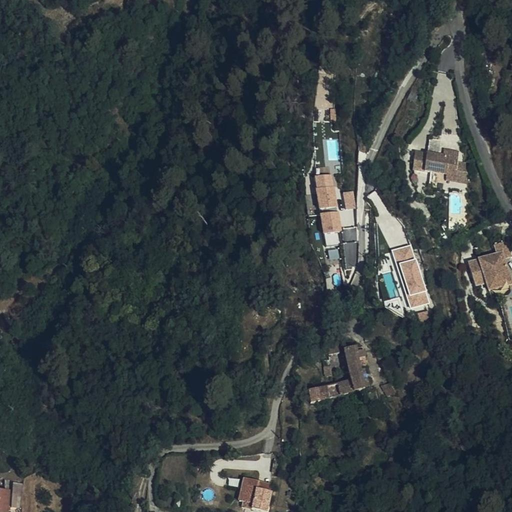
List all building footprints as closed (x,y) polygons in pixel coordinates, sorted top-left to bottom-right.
[(448,159),(414,156),(413,173),(447,176),(457,177),(457,168),(458,159),(448,159)] [(457,177),(447,176),(446,182),(462,184),(464,169),(457,168),(457,177)] [(324,247),(342,245),(334,175),(310,177),(312,194),(306,195),(308,218),(321,216),(324,247)] [(345,209),(356,208),(354,192),(343,193),(345,209)] [(358,242),(357,229),(342,231),(343,243),(358,242)] [(345,268),(360,266),(358,243),(343,244),(345,268)] [(494,248),(497,257),(503,255),(505,261),(511,258),(511,257),(507,244),(494,248)] [(431,303),(412,245),(392,251),(411,309),(431,303)] [(511,281),(505,261),(503,255),(497,257),(479,263),(469,266),(477,290),(487,286),(489,294),(511,286),(511,281)] [(338,355),(338,353),(336,348),(326,350),(328,358),(338,355)] [(366,365),(364,355),(363,350),(355,352),(355,349),(342,352),(346,367),(359,364),(359,367),(366,365)] [(359,364),(346,367),(350,383),(367,378),(365,369),(360,370),(359,367),(359,364)] [(367,378),(350,383),(353,394),(363,391),(365,391),(362,382),(367,381),(367,378)] [(353,394),(350,383),(334,387),(335,399),(340,397),(353,394)] [(392,384),(382,387),(387,398),(397,396),(392,384)] [(316,391),(318,404),(335,399),(334,387),(316,391)] [(316,391),(307,394),(309,406),(318,404),(316,391)] [(281,470),(281,465),(274,463),(272,473),(275,474),(276,469),(281,470)] [(257,511),(261,511),(265,492),(259,491),(261,484),(244,480),(239,502),(242,503),(252,505),(251,510),(257,511)] [(22,496),(23,483),(15,483),(14,495),(22,496)]
